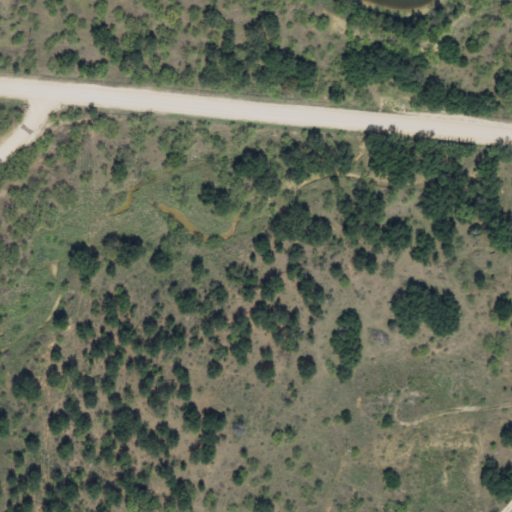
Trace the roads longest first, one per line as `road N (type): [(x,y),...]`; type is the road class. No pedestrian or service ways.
road 1 (residential): [(0,92),(511,140)]
road 2 (residential): [(234,257),(396,511)]
